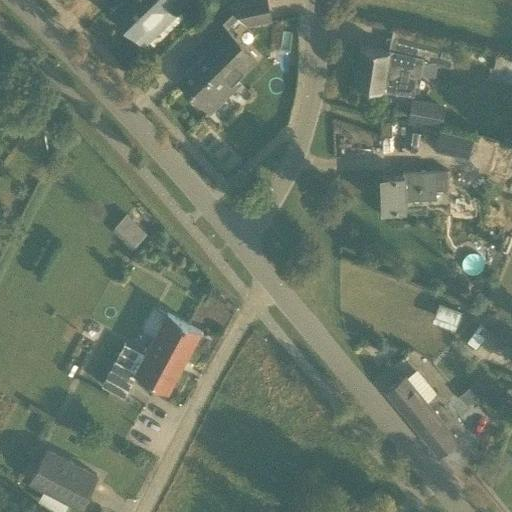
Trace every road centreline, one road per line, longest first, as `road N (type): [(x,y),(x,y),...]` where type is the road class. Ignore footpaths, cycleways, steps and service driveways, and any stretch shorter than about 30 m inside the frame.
road 1 (tertiary): [(462,511),(237,240)]
road 2 (tertiary): [(237,240),(13,0)]
road 3 (tertiary): [(237,240),(275,195),(303,135),(315,60),(313,0)]
road 4 (track): [(148,511),(254,310)]
